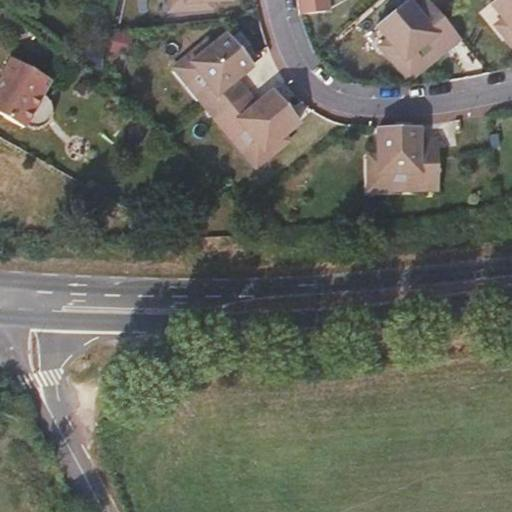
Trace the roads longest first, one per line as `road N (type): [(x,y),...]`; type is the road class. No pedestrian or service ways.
road 1 (secondary): [(45,318),(277,321),(511,292)]
road 2 (secondary): [(511,267),(239,286),(46,283)]
road 3 (residential): [(277,0),(288,57),(309,86),(338,104),(411,107),(511,95)]
road 4 (residential): [(45,403),(104,511)]
